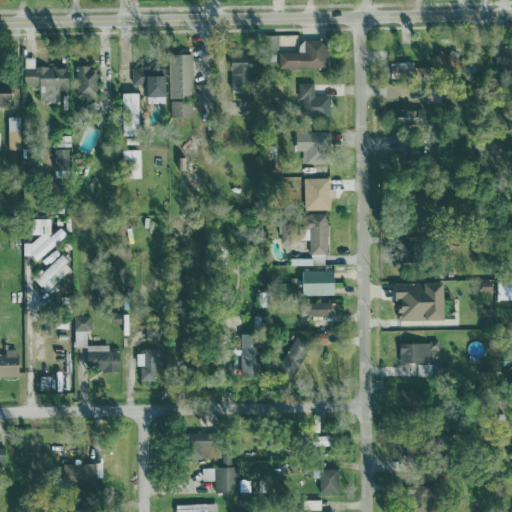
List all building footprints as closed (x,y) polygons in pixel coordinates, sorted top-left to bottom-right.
[(328,39),(298,39),(298,51),(278,51),(279,67),(328,66),(328,39)] [(511,44),(496,45),(496,66),(511,65),(511,44)] [(466,60),(438,49),(432,64),(460,75),(466,60)] [(230,52),(231,90),(253,89),(252,52),(230,52)] [(193,96),(192,53),(168,53),(169,97),(193,96)] [(68,65),(34,65),(34,56),(24,56),(24,84),(31,84),(31,88),(39,88),(39,100),(59,100),(59,89),(68,89),(68,65)] [(413,60),(390,61),(390,76),(414,75),(413,60)] [(97,64),(76,64),(77,96),(98,95),(97,64)] [(146,95),(165,95),(164,65),(132,66),(132,83),(146,83),(146,95)] [(329,94),(313,95),(313,81),(299,82),(300,116),(329,115),(329,94)] [(0,103),(12,103),(11,84),(0,85),(0,103)] [(138,91),(122,92),(123,134),(139,134),(138,91)] [(171,116),(193,116),(192,99),(170,100),(171,116)] [(424,123),(424,108),(396,109),(396,124),(424,123)] [(20,115),(8,116),(8,148),(20,147),(20,115)] [(327,130),(295,131),(296,150),(302,149),(302,163),(328,162),(327,130)] [(68,148),(54,147),(54,175),(67,176),(68,148)] [(140,148),(122,148),(123,177),(141,177),(140,148)] [(329,176),(304,177),(305,209),(330,208),(329,176)] [(50,217),(31,217),(31,233),(41,233),(31,241),(23,242),(23,254),(31,254),(36,259),(67,234),(60,225),(50,234),(50,217)] [(72,266),(60,254),(35,278),(46,290),(72,266)] [(333,269),(302,269),(302,294),(334,293),(333,269)] [(511,279),(497,280),(497,298),(511,298),(511,279)] [(394,282),(395,298),(398,298),(398,319),(444,318),(443,281),(394,282)] [(330,301),(305,301),(305,314),(331,314),(330,301)] [(90,315),(74,315),(74,346),(86,346),(86,330),(90,330),(90,315)] [(146,324),(146,337),(159,338),(159,324),(146,324)] [(327,342),(327,331),(314,331),(314,342),(327,342)] [(257,332),(240,333),(241,376),(257,376),(257,332)] [(292,378),(310,342),(295,334),(277,370),(292,378)] [(399,342),(399,362),(429,361),(429,350),(438,349),(437,341),(399,342)] [(119,369),(119,350),(108,350),(108,344),(86,344),(87,369),(119,369)] [(0,375),(18,375),(17,348),(5,348),(5,353),(0,352),(0,375)] [(140,379),(158,379),(158,349),(137,349),(136,364),(140,364),(140,379)] [(218,456),(218,431),(184,432),(184,457),(218,456)] [(222,466),(202,466),(202,479),(214,479),(214,491),(239,491),(238,465),(231,465),(231,448),(222,448),(222,466)] [(63,463),(63,482),(94,483),(95,464),(63,463)] [(319,492),(337,492),(337,468),(313,468),(313,477),(319,477),(319,492)] [(321,498),(303,499),(303,511),(292,511),(291,511),(333,511),(334,510),(321,510),(321,498)] [(175,503),(175,511),(216,511),(216,502),(175,503)]
